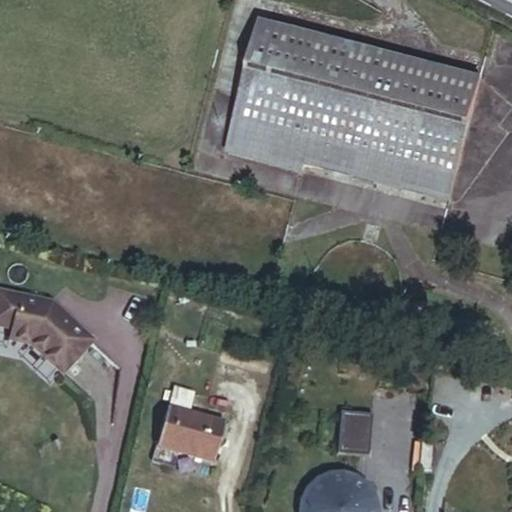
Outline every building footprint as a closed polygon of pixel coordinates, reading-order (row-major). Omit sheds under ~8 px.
[(306,147),(455,184),(481,81),(259,26),(233,129),(306,147)] [(306,147),(233,129),(225,162),(298,180),(300,171),(306,147)] [(455,184),(306,147),(300,171),(449,208),(455,184)] [(122,348),(82,310),(50,303),(48,313),(26,307),(21,329),(43,334),(41,345),(61,350),(92,380),(122,348)] [(208,420),(212,404),(200,400),(196,416),(208,420)] [(240,471),(252,433),(208,420),(196,416),(184,454),(240,471)] [(382,511),(380,501),(373,491),(363,483),(351,480),(338,480),(328,485),(318,493),(312,504),(311,511),(382,511)]
